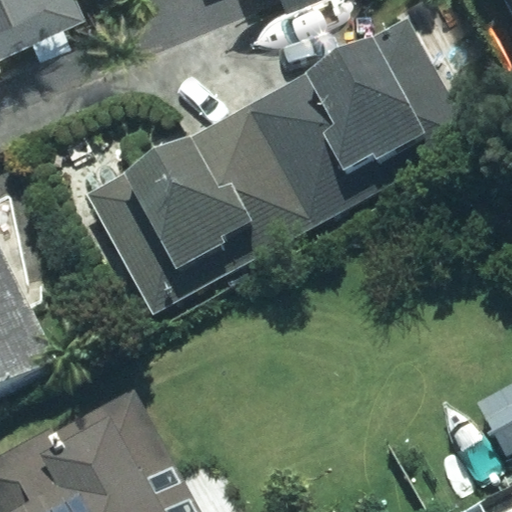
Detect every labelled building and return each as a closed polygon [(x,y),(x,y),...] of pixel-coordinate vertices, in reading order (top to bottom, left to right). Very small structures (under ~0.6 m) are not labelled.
[(0,0),(0,78),(90,33),(73,0),(0,0)] [(270,0),(276,12),(305,0),(270,0)] [(511,0),(479,0),(511,57),(511,0)] [(476,153),(404,26),(73,211),(144,339),(476,153)] [(0,411),(55,386),(0,268),(0,411)] [(200,511),(141,400),(0,474),(0,511),(200,511)] [(511,463),(511,400),(477,418),(502,469),(511,463)]
